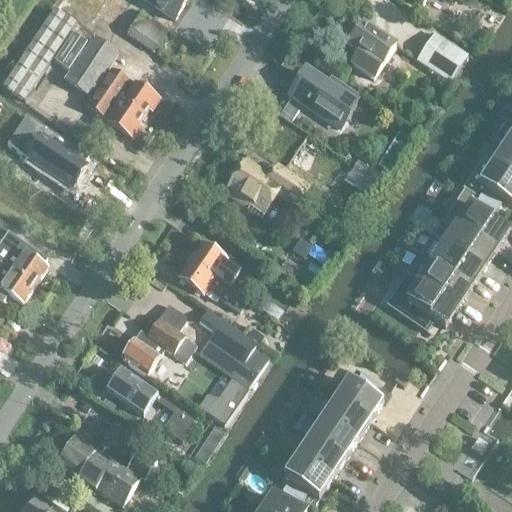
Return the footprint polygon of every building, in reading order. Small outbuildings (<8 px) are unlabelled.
[(114,28),(132,0),(105,0),(95,16),(114,28)] [(190,0),(149,0),(147,5),(175,23),(190,0)] [(410,0),(423,9),(429,0),(442,0),(444,1),(444,0),(410,0)] [(32,94),(77,27),(54,12),(3,89),(25,104),(32,94)] [(154,55),(169,32),(143,14),(127,37),(151,53),(154,55)] [(374,83),(396,50),(364,28),(348,51),(358,58),(351,68),(374,83)] [(69,74),(88,45),(74,36),(55,64),(69,74)] [(450,86),(469,58),(435,36),(416,64),(450,86)] [(89,100),(118,57),(93,40),(65,84),(77,92),(89,100)] [(159,103),(136,88),(112,72),(99,92),(143,120),(149,112),(152,114),(159,103)] [(306,76),(291,97),(340,131),(361,100),(335,83),(329,92),(306,76)] [(143,120),(99,92),(87,111),(110,126),(133,141),(141,130),(138,128),(143,120)] [(84,143),(89,135),(77,127),(72,136),(84,143)] [(43,142),(30,162),(74,192),(87,172),(43,142)] [(511,154),(505,150),(492,168),(511,181),(511,154)] [(309,190),(278,168),(270,180),(246,164),(225,195),(247,211),(251,204),(265,214),(277,199),(294,211),(309,190)] [(511,181),(492,168),(479,188),(487,193),(479,201),(498,214),(503,203),(511,209),(511,181)] [(24,185),(8,210),(52,240),(58,231),(60,232),(71,217),(24,185)] [(509,234),(491,222),(492,221),(493,222),(496,216),(498,214),(479,201),(478,203),(474,209),(475,210),(474,211),(472,209),(459,230),(496,255),(509,234)] [(496,255),(459,230),(446,249),(483,273),(496,255)] [(48,272),(43,268),(47,263),(8,236),(0,248),(0,266),(3,269),(4,268),(35,289),(48,272)] [(227,265),(202,247),(190,264),(216,282),(219,277),(222,280),(231,268),(227,265)] [(483,273),(446,249),(433,268),(471,292),(483,273)] [(234,295),(240,286),(230,279),(224,288),(215,282),(216,282),(190,264),(178,282),(204,299),(207,294),(240,316),(248,305),(234,295)] [(23,307),(35,289),(4,268),(3,269),(0,273),(0,303),(3,305),(9,297),(23,307)] [(471,292),(433,268),(421,287),(458,311),(471,292)] [(458,311),(421,287),(408,306),(414,311),(406,320),(425,332),(430,321),(445,331),(458,311)] [(284,313),(263,299),(256,309),(277,323),(284,313)] [(197,350),(179,337),(189,323),(169,309),(148,340),(141,335),(122,363),(127,366),(147,380),(166,353),(186,367),(197,350)] [(258,347),(255,345),(208,312),(199,326),(214,336),(199,356),(234,380),(258,347)] [(275,345),(262,336),(255,344),(269,354),(275,345)] [(151,394),(144,390),(150,382),(147,380),(127,366),(107,395),(136,415),(151,394)] [(383,407),(372,400),(380,391),(361,378),(356,389),(348,384),(335,403),(370,427),(383,407)] [(233,381),(209,416),(227,428),(251,393),(233,381)] [(370,427),(335,403),(323,422),(358,446),(370,427)] [(358,446),(323,422),(310,441),(345,465),(358,446)] [(125,466),(141,442),(125,432),(109,456),(125,466)] [(142,483),(153,466),(139,457),(128,474),(76,439),(58,467),(79,481),(105,499),(103,503),(108,507),(111,503),(124,511),(125,510),(124,510),(142,483)] [(482,461),(490,448),(479,440),(470,453),(482,461)] [(345,465),(310,441),(297,460),(332,484),(345,465)] [(303,511),(312,499),(319,503),(332,484),(297,460),(284,480),(292,485),(279,503),(273,499),(264,511),(303,511)] [(58,511),(40,500),(32,511),(58,511)]
